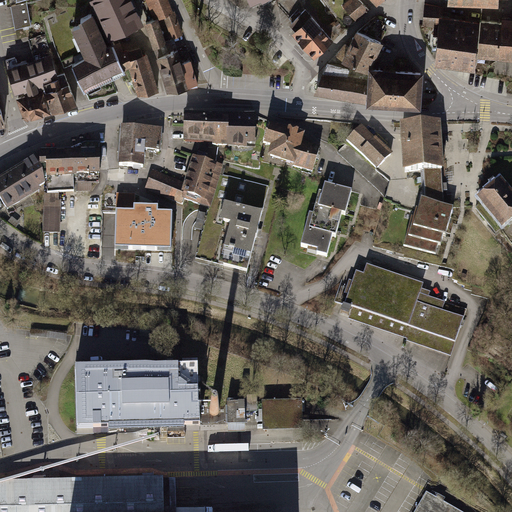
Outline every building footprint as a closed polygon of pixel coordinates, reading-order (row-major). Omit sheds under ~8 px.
[(10,0),(16,28),(32,25),(27,0),(10,0)] [(94,0),(111,39),(141,25),(140,18),(131,0),(94,0)] [(153,0),(160,17),(166,15),(173,36),(183,32),(174,10),(173,11),(168,0),(153,0)] [(295,31),(315,54),(332,39),(297,0),(279,0),(277,2),(294,21),(292,22),(298,29),(295,31)] [(349,0),(344,5),(358,20),(369,10),(362,1),(360,0),(349,0)] [(439,27),(436,60),(477,65),(480,23),(443,18),(444,8),(425,4),(423,25),(439,27)] [(88,56),(73,63),(85,88),(112,75),(113,75),(125,70),(114,45),(108,47),(92,14),(81,19),(83,23),(75,27),(88,56)] [(158,18),(147,22),(155,46),(166,42),(158,18)] [(503,23),(482,21),(479,52),(489,53),(490,53),(500,54),(500,56),(511,56),(511,21),(503,21),(503,23)] [(359,31),(351,46),(379,59),(380,56),(376,54),(382,43),(359,31)] [(16,57),(7,60),(16,91),(25,89),(27,93),(45,87),(44,83),(61,78),(60,75),(58,75),(52,56),(46,34),(30,38),(36,60),(19,66),(16,57)] [(346,44),(337,55),(347,61),(348,61),(368,71),(373,62),(377,63),(379,59),(351,46),(350,47),(346,44)] [(138,50),(128,53),(140,92),(158,89),(147,54),(140,56),(138,50)] [(172,53),(159,58),(169,89),(172,89),(172,88),(198,85),(190,60),(182,63),(178,50),(175,52),(174,50),(172,51),(172,53)] [(335,94),(342,96),(347,77),(349,70),(327,64),(317,92),(329,93),(329,94),(335,95),(335,94)] [(372,69),(370,101),(419,105),(421,73),(394,71),(394,68),(386,68),(386,70),(372,69)] [(47,91),(54,111),(77,103),(70,83),(69,83),(65,73),(59,74),(60,75),(61,78),(44,83),(45,87),(47,91)] [(370,81),(347,77),(342,96),(366,101),(370,81)] [(47,91),(19,98),(25,115),(29,117),(54,111),(47,91)] [(255,115),(219,116),(186,115),(174,117),(174,125),(186,126),(186,137),(214,138),(213,145),(247,147),(247,137),(255,137),(255,115)] [(348,123),(333,122),(331,143),(346,144),(348,123)] [(406,173),(421,172),(421,171),(443,170),(440,129),(440,123),(403,125),(404,131),(406,169),(405,169),(406,173)] [(123,127),(120,166),(144,168),(145,151),(160,152),(162,130),(146,129),(146,126),(144,126),(126,124),(124,125),(123,127)] [(272,156),(295,163),(303,138),(303,136),(269,126),(264,143),(275,146),(272,156)] [(362,126),(348,141),(378,169),(392,155),(362,126)] [(314,143),(303,138),(295,163),(294,166),(313,172),(320,148),(312,146),(314,143)] [(391,182),(348,143),(339,153),(387,198),(391,182)] [(54,150),(42,150),(42,154),(41,154),(41,165),(47,165),(49,193),(75,192),(75,183),(100,183),(100,146),(88,146),(79,149),(79,153),(55,153),(54,150)] [(196,157),(191,174),(218,182),(220,174),(223,165),(196,157)] [(37,158),(0,180),(0,197),(6,208),(45,184),(43,171),(37,158)] [(421,171),(421,172),(423,195),(425,195),(424,200),(422,200),(420,209),(417,209),(415,218),(412,217),(405,247),(407,248),(405,257),(441,267),(448,243),(443,242),(444,237),(446,237),(454,208),(444,206),(443,170),(421,171)] [(182,203),(187,185),(154,172),(147,189),(182,203)] [(218,182),(191,174),(188,185),(186,199),(209,207),(210,208),(218,182)] [(269,187),(220,174),(210,208),(209,207),(196,260),(248,273),(257,238),(259,231),(258,231),(269,187)] [(483,203),(477,208),(498,234),(505,228),(504,227),(511,220),(511,191),(511,192),(501,180),(479,198),(483,203)] [(353,191),(326,184),(322,201),(318,200),(315,212),(328,215),(326,223),(340,226),(343,214),(346,215),(353,191)] [(115,249),(172,251),(173,213),(163,213),(164,207),(139,206),(139,212),(117,211),(115,249)] [(59,209),(46,209),(45,232),(58,233),(59,209)] [(328,215),(315,212),(312,224),(308,223),(302,247),(329,254),(333,237),(337,238),(340,226),(326,223),(328,215)] [(468,310),(357,272),(349,295),(339,291),(335,302),(412,328),(408,340),(452,355),(468,310)] [(91,365),(76,366),(78,434),(94,434),(94,429),(109,429),(109,434),(185,431),(185,426),(200,426),(198,365),(183,366),(183,362),(109,365),(109,363),(91,364),(91,365)] [(302,402),(264,403),(264,422),(264,430),(303,429),(302,402)] [(246,423),(245,403),(228,404),(228,424),(246,423)] [(0,511),(170,511),(170,480),(163,480),(163,477),(0,481),(0,511)] [(427,490),(415,511),(465,511),(447,502),(447,496),(438,495),(427,490)]
